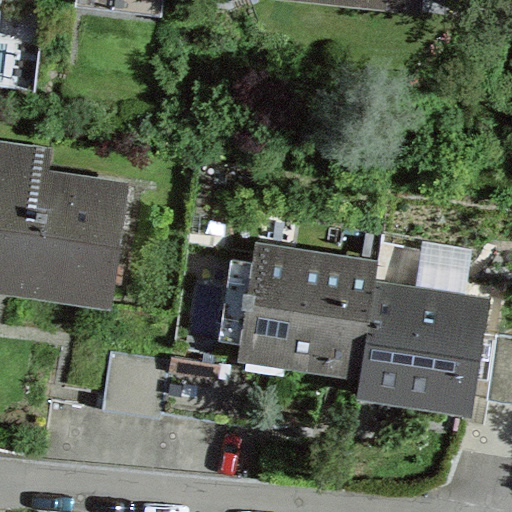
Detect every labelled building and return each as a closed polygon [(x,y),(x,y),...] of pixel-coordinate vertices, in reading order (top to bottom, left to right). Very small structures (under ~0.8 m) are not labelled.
[(161,11),(162,0),(76,0),(161,11)] [(47,157),(0,149),(0,263),(111,280),(125,191),(44,179),(47,157)] [(377,263),(260,248),(254,292),(245,290),(243,305),(250,306),(245,344),(290,350),(289,357),(363,367),(375,283),(377,263)] [(486,299),(375,283),(363,367),(361,383),(409,390),(410,380),(473,389),(486,299)] [(511,402),(511,336),(498,334),(487,398),(511,402)] [(161,416),(162,410),(170,359),(113,350),(104,407),(161,416)] [(258,366),(171,353),(170,359),(162,410),(249,424),(258,366)]
